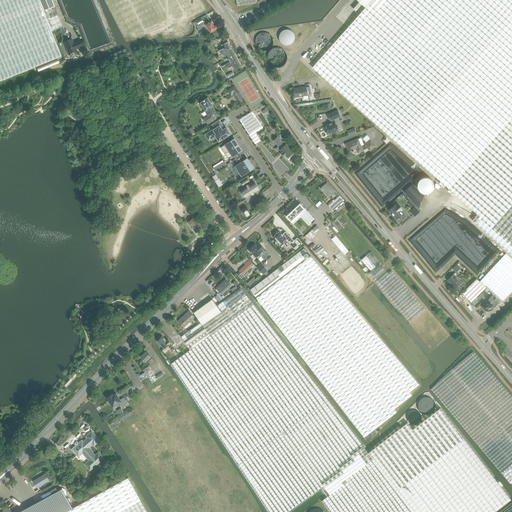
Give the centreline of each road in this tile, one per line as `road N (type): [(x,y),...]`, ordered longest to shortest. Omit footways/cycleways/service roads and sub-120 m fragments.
road 1 (tertiary): [(7,471),(215,259)]
road 2 (secondary): [(511,379),(387,234)]
